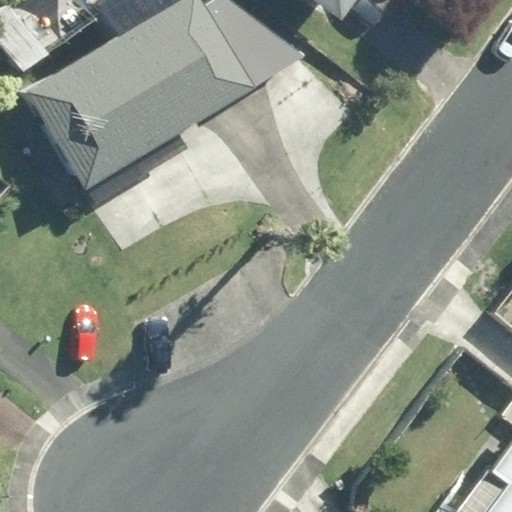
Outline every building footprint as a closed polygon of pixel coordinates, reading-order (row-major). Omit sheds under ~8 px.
[(0,0),(0,60),(5,69),(117,0),(0,0)] [(192,0),(171,0),(18,90),(76,189),(245,88),(192,0)] [(301,0),(328,20),(343,0),(301,0)] [(244,174),(214,126),(91,202),(121,250),(244,174)] [(490,374),(480,388),(495,399),(505,385),(490,374)] [(511,511),(511,431),(452,511),(511,511)]
